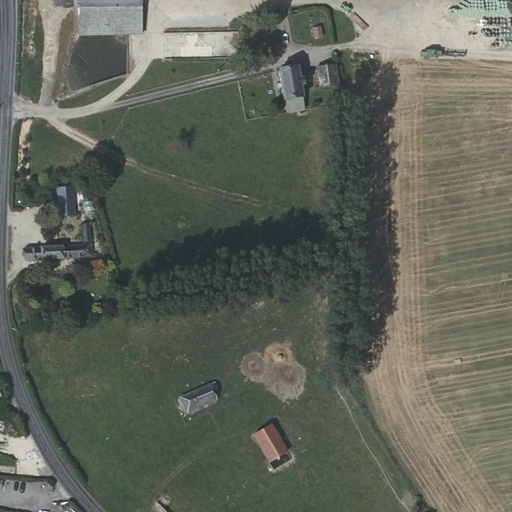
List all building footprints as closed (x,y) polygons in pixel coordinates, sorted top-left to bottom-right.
[(150,37),(149,0),(81,0),(82,38),(129,38),(150,37)] [(315,37),(323,37),(323,27),(314,28),(315,37)] [(338,88),(335,71),(318,69),(321,88),(338,88)] [(297,70),(277,72),(280,101),(285,101),(286,112),(303,112),(300,91),(305,90),(304,80),(299,80),(297,70)] [(56,189),(58,209),(73,208),(72,187),(56,189)] [(73,208),(58,209),(58,216),(74,214),(73,208)] [(85,243),(85,256),(95,254),(94,242),(85,243)] [(28,262),(85,256),(85,243),(27,248),(28,262)] [(180,412),(221,396),(218,386),(223,384),(220,377),(174,396),(180,412)] [(269,467),(290,456),(273,426),(252,437),(269,467)] [(157,503),(166,511),(186,511),(167,494),(157,503)]
